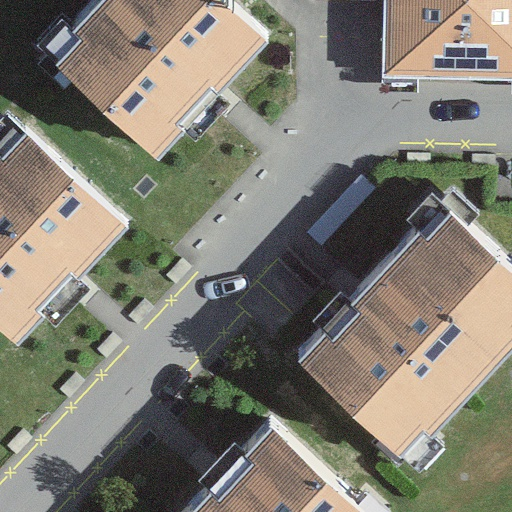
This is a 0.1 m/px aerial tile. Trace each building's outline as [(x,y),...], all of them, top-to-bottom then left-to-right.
[(278,34),(240,0),(98,0),(80,20),(90,30),(61,62),(161,154),(186,127),(178,119),(218,75),(230,86),(278,34)] [(511,0),(389,0),(388,59),(511,61),(511,0)] [(129,223),(26,132),(3,159),(0,156),(0,311),(25,334),(49,307),(41,301),(69,269),(80,279),(129,223)] [(327,327),(301,353),(389,441),(417,412),(433,428),(511,350),(511,309),(511,308),(511,307),(511,261),(466,214),(442,238),(429,225),(356,297),(374,314),(344,344),(327,327)] [(367,511),(272,423),(187,511),(367,511)]
